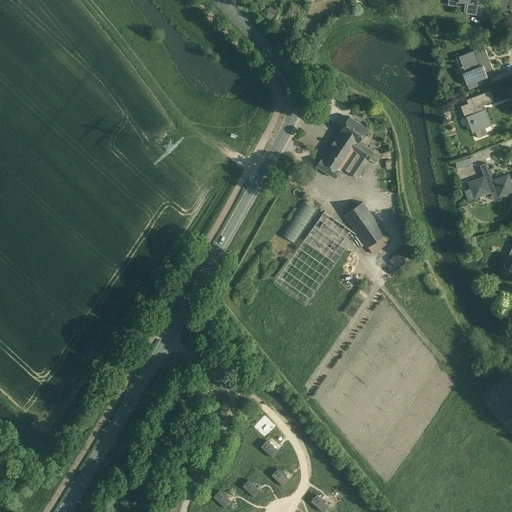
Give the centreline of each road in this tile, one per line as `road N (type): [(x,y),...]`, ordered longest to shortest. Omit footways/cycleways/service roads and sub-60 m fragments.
road 1 (tertiary): [(167,339),(294,106),(282,65),(219,0)]
road 2 (track): [(81,0),(191,125),(234,155)]
road 3 (tertiary): [(64,511),(167,339)]
